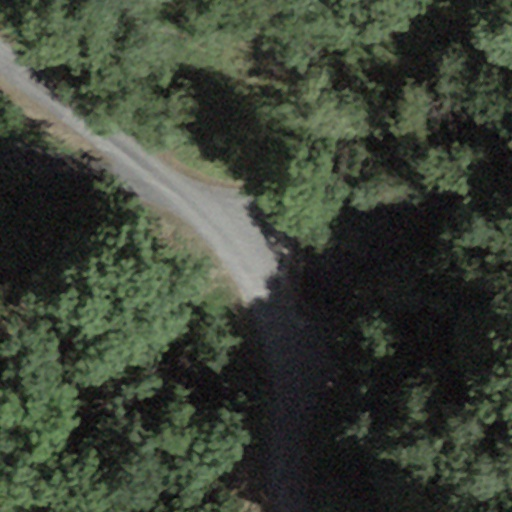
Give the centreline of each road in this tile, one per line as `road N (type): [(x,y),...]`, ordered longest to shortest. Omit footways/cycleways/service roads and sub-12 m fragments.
road 1 (residential): [(292,511),(281,468),(302,367),(246,260),(208,217),(0,47)]
road 2 (track): [(246,260),(181,286),(86,296),(0,287)]
road 3 (track): [(189,201),(0,150)]
